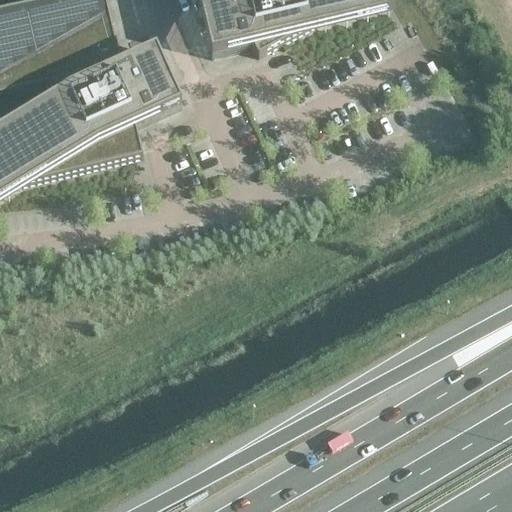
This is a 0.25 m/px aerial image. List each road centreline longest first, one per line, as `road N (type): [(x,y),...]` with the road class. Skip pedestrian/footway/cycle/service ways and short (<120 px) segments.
road 1 (motorway): [(511,314),(148,511)]
road 2 (motorway): [(511,349),(235,511)]
road 3 (motorway): [(511,420),(356,511)]
